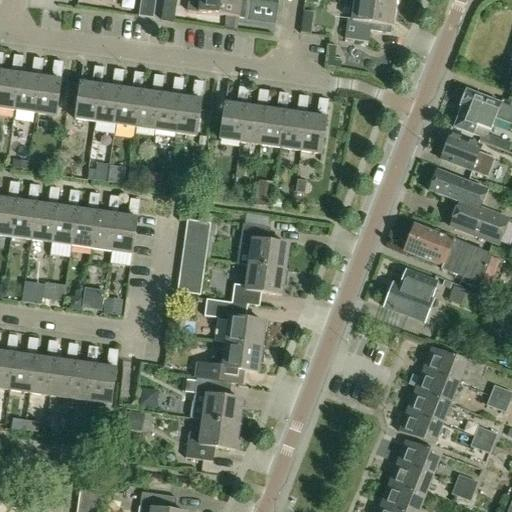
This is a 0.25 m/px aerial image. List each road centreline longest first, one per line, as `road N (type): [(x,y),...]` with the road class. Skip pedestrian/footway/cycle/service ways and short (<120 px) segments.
road 1 (tertiary): [(258,511),(459,0)]
road 2 (residential): [(0,313),(157,333),(174,218)]
road 3 (residential): [(278,74),(9,33)]
